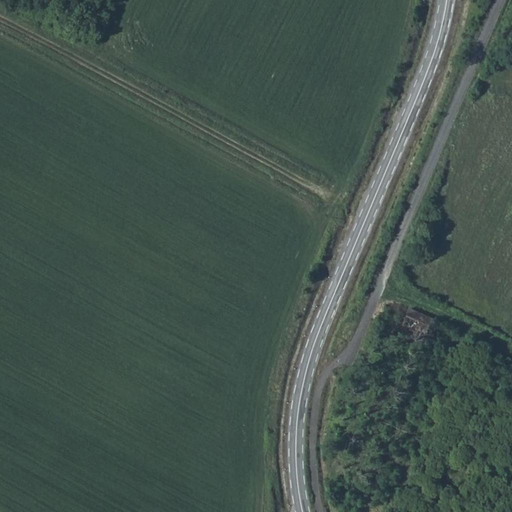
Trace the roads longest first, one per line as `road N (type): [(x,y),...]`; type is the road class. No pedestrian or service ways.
road 1 (tertiary): [(302,511),(294,445),(309,356),(428,71),(448,0)]
road 2 (track): [(0,23),(335,199)]
road 3 (track): [(378,288),(511,352)]
